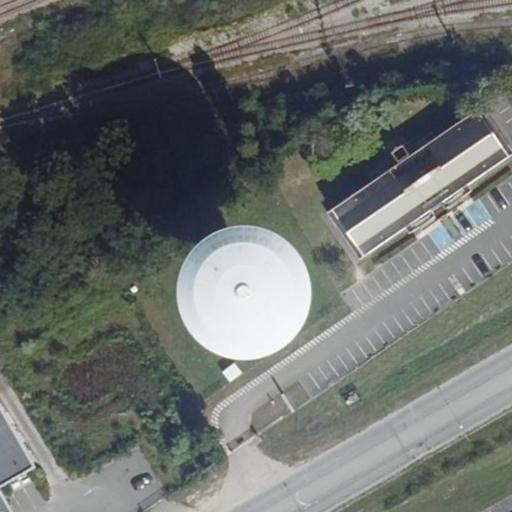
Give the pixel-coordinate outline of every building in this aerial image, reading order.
[(480,115),(507,153),(511,150),(484,112),(480,115)] [(480,115),(335,214),(361,253),(507,153),(480,115)] [(361,253),(335,214),(331,217),(358,256),(361,253)] [(264,269),(253,266),(240,266),(230,270),(221,280),(216,291),(216,304),(221,315),(230,323),(242,328),(254,328),(266,323),(273,315),(279,303),(279,291),(274,279),(264,269)] [(0,511),(13,511),(2,492),(39,472),(0,400),(0,511)]
